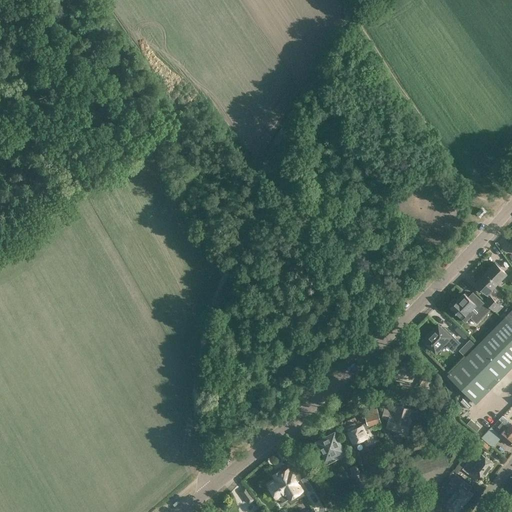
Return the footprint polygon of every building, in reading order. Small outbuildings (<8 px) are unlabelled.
[(495,261),(485,272),(497,284),(507,274),(495,261)] [(497,284),(485,272),(474,282),(487,295),(487,294),(488,295),(490,294),(493,291),(492,290),(497,284)] [(491,309),(473,292),(468,297),(464,292),(457,299),(455,297),(449,304),(451,306),(449,308),(461,320),(462,319),(465,323),(470,317),(477,324),(491,309)] [(498,303),(489,294),(483,301),(496,313),(503,306),(499,302),(498,303)] [(511,308),(502,319),(501,320),(511,331),(511,308)] [(511,366),(511,331),(501,320),(447,374),(476,403),(511,366)] [(452,336),(438,322),(422,339),(436,353),(445,343),(446,344),(449,341),(455,347),(459,342),(452,336)] [(470,339),(464,345),(469,350),(475,344),(470,339)] [(460,401),(468,409),(472,405),(464,397),(460,401)] [(395,412),(385,408),(383,415),(383,418),(388,419),(386,428),(396,431),(397,429),(402,430),(401,433),(406,435),(410,420),(407,419),(410,410),(399,407),(397,414),(395,414),(395,412)] [(355,422),(345,426),(347,432),(352,444),(362,439),(366,446),(374,442),(370,432),(367,432),(366,429),(369,427),(369,426),(381,423),(377,408),(366,411),(367,415),(365,415),(368,422),(356,426),(355,422)] [(442,420),(436,411),(428,416),(434,426),(442,420)] [(480,427),(470,419),(467,424),(476,432),(480,427)] [(507,426),(502,421),(498,426),(503,431),(499,435),(498,436),(499,436),(509,445),(511,441),(511,423),(510,422),(507,426)] [(492,446),(500,437),(499,436),(498,436),(499,435),(491,427),(482,437),(492,446)] [(350,461),(344,447),(342,448),(334,432),(331,433),(331,434),(329,435),(328,434),(316,440),(323,457),(321,458),(325,465),(344,456),(347,462),(350,461)] [(483,439),(478,444),(486,450),(490,445),(483,439)] [(444,453),(433,456),(437,469),(448,465),(444,453)] [(462,469),(476,479),(480,475),(483,477),(494,463),(482,454),(475,463),(470,458),(462,469)] [(433,456),(422,460),(426,472),(437,469),(433,456)] [(416,476),(426,472),(422,460),(411,463),(416,476)] [(458,464),(453,470),(457,473),(462,466),(458,464)] [(366,482),(356,465),(349,469),(358,486),(366,482)] [(276,479),(268,484),(275,495),(277,493),(283,490),(288,498),(288,499),(289,499),(291,503),(305,495),(302,490),(298,484),(299,484),(290,470),(284,474),(281,470),(274,474),(276,479)] [(445,502),(458,511),(464,503),(465,504),(473,493),(469,490),(472,486),(455,473),(448,483),(452,485),(448,490),(452,494),(445,502)] [(313,488),(306,476),(301,479),(308,491),(313,488)] [(381,485),(389,488),(391,482),(382,479),(381,485)] [(399,496),(410,490),(405,482),(403,484),(401,480),(396,483),(398,487),(395,490),(399,496)]
